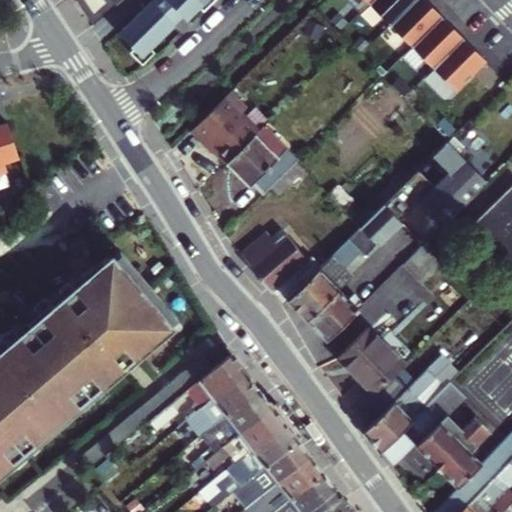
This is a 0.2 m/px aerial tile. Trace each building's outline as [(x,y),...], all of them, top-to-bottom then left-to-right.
[(150,0),(119,31),(143,59),(179,15),(187,17),(203,0),(150,0)] [(489,58),(426,0),(356,0),(457,93),(489,58)] [(247,99),(233,85),(190,127),(221,158),(248,132),(256,122),(240,106),(247,99)] [(0,170),(7,168),(5,161),(19,156),(7,120),(0,122),(0,170)] [(289,177),(248,132),(221,158),(264,201),(289,177)] [(325,261),(287,298),(325,341),(357,310),(337,288),(349,276),(342,268),(369,241),(379,248),(399,228),(419,247),(422,244),(445,222),(486,181),(445,140),(423,163),(359,227),(325,261)] [(359,227),(423,163),(415,155),(397,174),(396,173),(387,182),(388,183),(359,210),(334,184),(325,193),(359,227)] [(511,183),(465,234),(511,278),(511,183)] [(285,232),(275,241),(268,235),(266,233),(241,256),(286,300),(287,298),(325,261),(316,253),(313,256),(286,230),(285,232)] [(419,247),(403,263),(424,284),(443,265),(422,244),(419,247)] [(0,457),(157,325),(100,257),(0,341),(0,457)] [(333,352),(367,387),(397,357),(401,354),(367,319),(333,352)] [(247,366),(228,338),(213,350),(218,359),(216,363),(209,355),(87,455),(90,461),(147,416),(153,425),(173,411),(167,402),(185,388),(191,400),(192,407),(187,412),(213,448),(204,456),(212,467),(233,451),(236,456),(201,484),(212,499),(228,488),(245,511),(264,511),(274,505),(279,511),(277,511),(356,511),(299,435),(247,366)] [(478,350),(467,361),(474,367),(485,357),(478,350)] [(414,378),(397,357),(367,387),(360,396),(375,414),(364,428),(378,448),(423,404),(415,393),(430,377),(423,370),(414,378)] [(477,464),(423,404),(378,448),(388,461),(407,446),(453,488),(477,464)] [(511,511),(511,456),(458,511),(511,511)]
